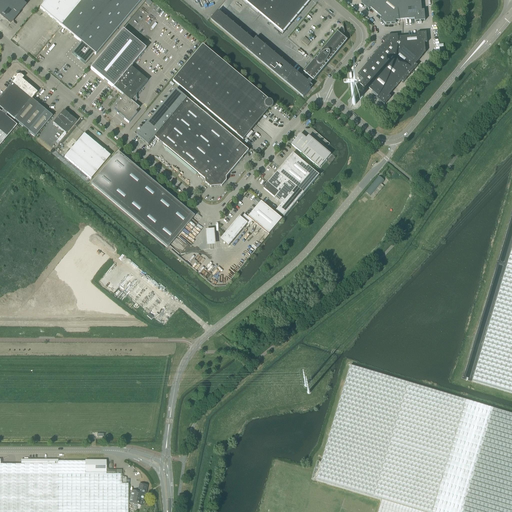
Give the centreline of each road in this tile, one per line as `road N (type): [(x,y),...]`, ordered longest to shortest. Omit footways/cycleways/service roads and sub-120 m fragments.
road 1 (unclassified): [(13,47),(214,211),(309,104),(327,94)]
road 2 (unclassified): [(459,69),(393,140),(375,136),(327,94)]
road 3 (unclassified): [(327,94),(363,37),(328,0)]
